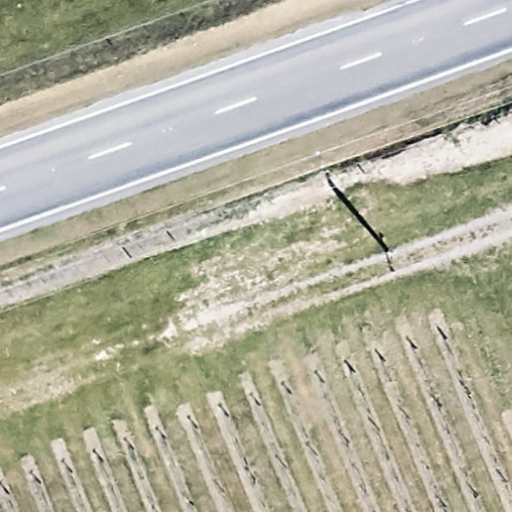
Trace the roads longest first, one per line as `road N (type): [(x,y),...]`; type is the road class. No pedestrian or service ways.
road 1 (track): [(511,231),(0,414)]
road 2 (primary): [(0,157),(443,0)]
